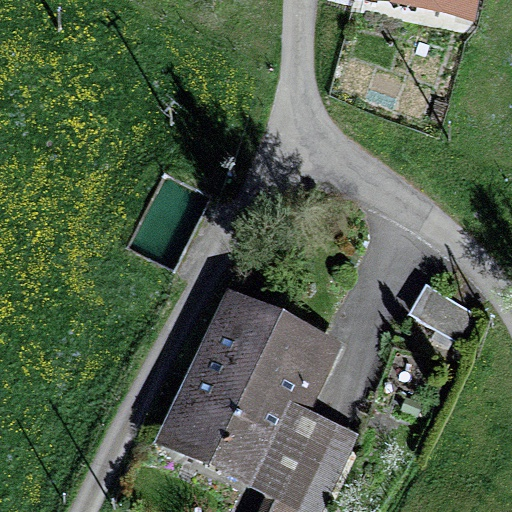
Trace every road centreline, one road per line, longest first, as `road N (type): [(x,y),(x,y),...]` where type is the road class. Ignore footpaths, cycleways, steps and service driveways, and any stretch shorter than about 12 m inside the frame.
road 1 (unclassified): [(310,121),(247,204),(83,511)]
road 2 (unclassified): [(511,307),(487,275),(331,150),(310,121)]
road 3 (unclassified): [(310,121),(300,82),(298,0)]
